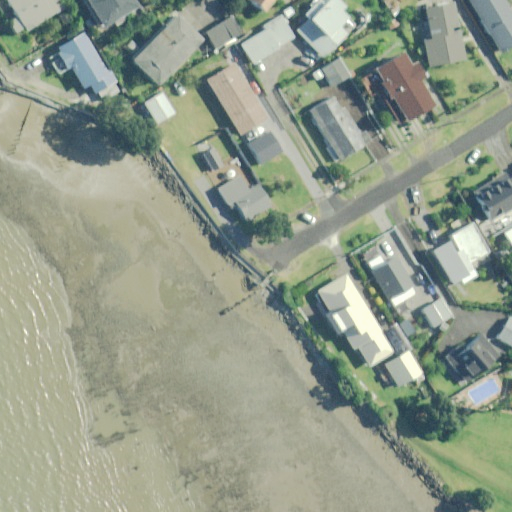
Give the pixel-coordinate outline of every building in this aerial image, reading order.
[(1,0),(14,20),(9,22),(17,35),(63,8),(58,0),(1,0)] [(134,8),(129,0),(81,0),(98,29),(134,8)] [(273,0),(249,0),(249,2),(263,13),(273,0)] [(316,0),(316,1),(314,0),(310,0),(291,29),(305,39),(295,55),(318,70),(344,30),(339,27),(346,16),(341,12),(344,7),(334,0),(316,0)] [(465,0),(498,54),(511,45),(511,16),(502,0),(465,0)] [(462,60),(450,4),(423,10),(429,37),(419,40),(425,68),(462,60)] [(198,40),(172,14),(127,61),(154,87),(198,40)] [(293,39),(279,16),(263,26),(265,29),(238,46),(251,65),(293,39)] [(240,35),(229,18),(203,35),(213,52),(240,35)] [(97,104),(118,90),(106,70),(104,72),(80,34),(52,51),(61,66),(64,65),(80,91),(86,87),(97,104)] [(406,65),(399,54),(360,77),(371,96),(379,91),(399,125),(442,99),(428,75),(420,80),(410,63),(406,65)] [(349,76),(338,59),(319,71),(330,88),(349,76)] [(273,131),(232,64),(204,81),(238,136),(241,135),(252,152),(263,146),(259,140),(273,131)] [(173,114),(159,92),(140,105),(154,126),(173,114)] [(334,97),(328,101),(307,113),(337,162),(355,150),(370,141),(364,131),(357,135),(334,97)] [(222,163),(209,147),(197,156),(210,172),(222,163)] [(470,194),(488,224),(511,208),(511,178),(509,180),(504,173),(470,194)] [(245,191),(237,178),(214,192),(223,207),(232,201),(245,222),(269,207),(255,185),(245,191)] [(486,253),(466,218),(460,222),(463,228),(448,237),(452,244),(446,247),(443,242),(428,251),(451,290),(474,276),(466,264),(486,253)] [(511,227),(502,234),(511,249),(511,227)] [(384,265),(378,255),(364,264),(391,309),(415,294),(393,259),(384,265)] [(326,264),(322,258),(307,267),(311,274),(326,264)] [(392,352),(343,274),(315,292),(328,312),(321,316),(334,336),(340,333),(351,351),(355,348),(367,368),(392,352)] [(453,325),(438,300),(420,310),(434,336),(453,325)] [(511,319),(508,317),(495,338),(511,348),(511,319)] [(498,356),(480,335),(464,349),(460,345),(444,359),(465,384),(498,356)] [(419,374),(405,351),(381,365),(395,388),(419,374)] [(511,378),(510,388),(505,388),(501,411),(511,412),(511,378)]
